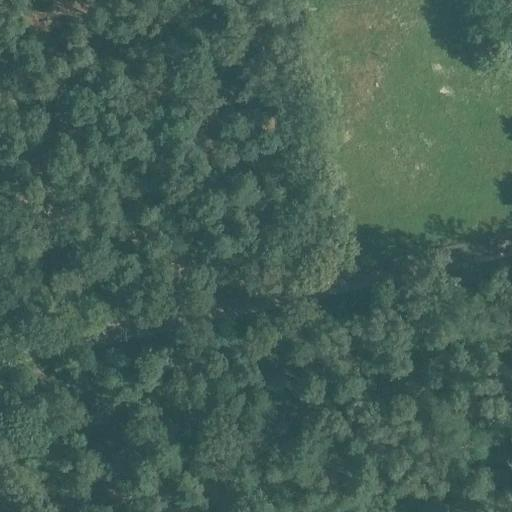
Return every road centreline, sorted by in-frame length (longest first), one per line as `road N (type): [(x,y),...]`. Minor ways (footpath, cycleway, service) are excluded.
road 1 (track): [(0,352),(511,243)]
road 2 (track): [(0,174),(66,239),(140,333)]
